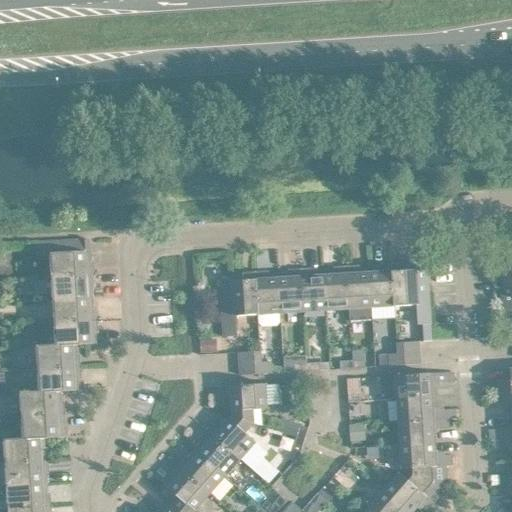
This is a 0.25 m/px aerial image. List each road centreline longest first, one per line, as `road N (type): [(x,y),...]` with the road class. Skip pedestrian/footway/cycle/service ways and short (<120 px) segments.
road 1 (secondary): [(0,70),(511,31)]
road 2 (residential): [(131,353),(139,332),(136,252),(166,237),(420,222),(469,211)]
road 3 (residential): [(461,511),(484,486),(469,211)]
road 4 (residential): [(91,511),(92,458),(131,353)]
